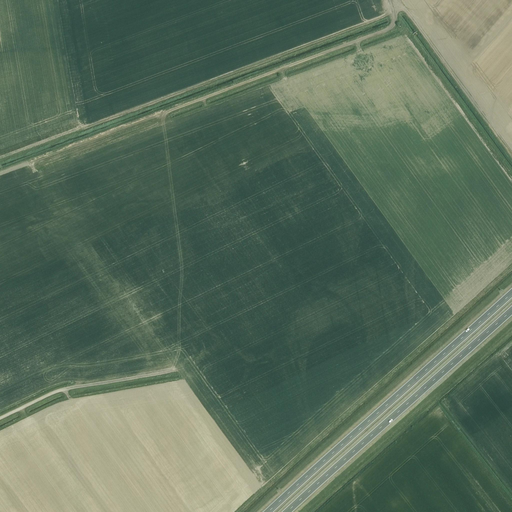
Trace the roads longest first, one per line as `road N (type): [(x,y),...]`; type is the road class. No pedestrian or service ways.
road 1 (trunk): [(511,292),(268,511)]
road 2 (trunk): [(287,511),(511,309)]
road 3 (unclassified): [(389,0),(394,19),(387,29),(163,113)]
